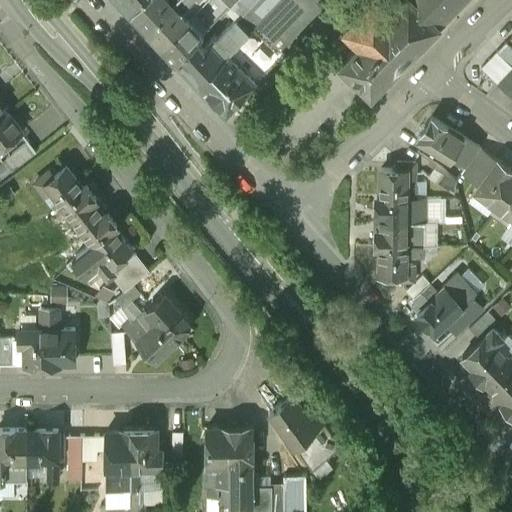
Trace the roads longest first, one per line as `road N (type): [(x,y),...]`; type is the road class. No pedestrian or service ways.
road 1 (residential): [(0,11),(247,320),(237,363),(192,388),(0,385)]
road 2 (secondary): [(428,511),(393,440),(26,0)]
road 3 (residential): [(511,455),(294,222)]
road 4 (residential): [(294,222),(92,0)]
road 5 (residential): [(294,222),(437,75)]
